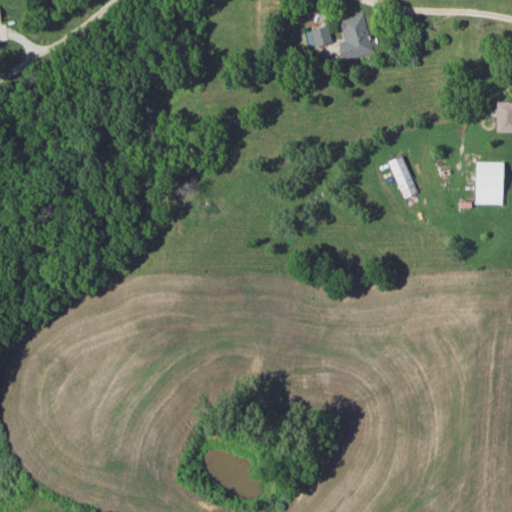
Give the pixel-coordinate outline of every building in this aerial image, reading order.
[(337,18),(343,40),(338,42),(343,60),(372,52),(361,12),(337,18)] [(330,40),(326,24),(303,31),(307,47),(330,40)] [(511,100),(495,100),(494,131),(511,131),(511,100)] [(403,198),(416,192),(400,155),(387,160),(403,198)] [(501,203),(501,161),(475,161),(474,202),(501,203)]
